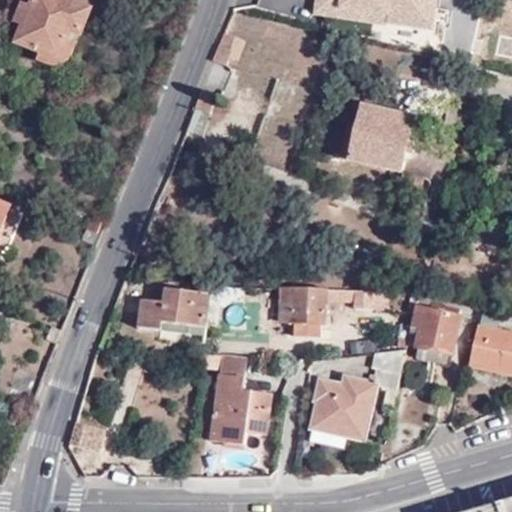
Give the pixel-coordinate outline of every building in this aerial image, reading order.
[(30,0),(29,7),(17,4),(11,21),(19,24),(12,43),(52,59),(59,43),(70,48),(84,12),(74,7),(75,0),(74,0),(30,0)] [(333,0),(318,0),(317,11),(384,21),(384,15),(332,9),(333,0)] [(333,0),(332,9),(384,15),(384,21),(432,28),(435,0),(333,0)] [(511,0),(488,0),(511,9),(511,0)] [(246,42),(226,34),(221,46),(235,52),(242,54),(246,42)] [(235,52),(221,46),(215,62),(228,67),(235,52)] [(218,96),(203,91),(197,110),(211,115),(218,96)] [(352,156),(363,109),(359,108),(355,119),(351,119),(343,153),(352,156)] [(417,121),(363,109),(352,156),(343,153),(342,153),(341,160),(402,174),(398,190),(419,195),(423,180),(403,174),(417,121)] [(139,328),(163,331),(164,324),(208,329),(212,295),(166,289),(165,304),(143,301),(139,328)] [(329,291),(282,289),(282,300),(281,321),(282,321),(297,323),(296,337),(322,338),(322,323),(328,324),(328,303),(329,291)] [(356,291),(329,291),(328,303),(355,304),(356,291)] [(385,311),(386,292),(356,291),(355,304),(355,309),(385,311)] [(417,307),(421,293),(386,292),(385,311),(411,312),(411,310),(417,310),(417,307)] [(282,300),(263,299),(261,316),(265,315),(265,320),(278,322),(281,321),(282,300)] [(462,317),(417,307),(417,310),(413,326),(422,328),(417,347),(420,348),(450,355),(453,356),(462,317)] [(281,336),(296,337),(297,323),(282,321),(281,336)] [(277,331),(278,323),(267,323),(267,331),(277,331)] [(164,324),(163,331),(206,337),(208,329),(164,324)] [(408,349),(413,326),(403,324),(399,339),(403,340),(400,340),(399,348),(408,349)] [(511,333),(480,326),(475,351),(482,352),(478,370),(511,377),(511,333)] [(447,367),(450,355),(420,348),(417,360),(447,367)] [(408,350),(377,354),(374,369),(380,370),(376,385),(380,386),(379,387),(398,391),(404,365),(407,354),(408,350)] [(482,352),(475,351),(470,368),(478,370),(482,352)] [(407,354),(404,365),(410,366),(413,356),(407,354)] [(220,375),(245,378),(248,360),(223,356),(220,375)] [(38,398),(48,373),(20,363),(10,388),(38,398)] [(274,395),(261,393),(244,391),(246,378),(245,378),(220,375),(211,441),(224,443),(245,446),(247,434),(268,437),(274,395)] [(366,441),(379,387),(380,386),(376,385),(346,377),(344,386),(322,381),(317,401),(320,402),(315,421),(350,430),(348,437),(366,441)] [(244,391),(261,393),(260,387),(255,381),(252,379),(246,378),(244,391)] [(313,429),(348,437),(350,430),(315,421),(313,429)] [(105,432),(78,424),(74,436),(93,441),(88,451),(98,454),(105,432)] [(93,441),(74,436),(88,451),(93,441)] [(246,451),(267,452),(268,438),(247,436),(246,451)]
